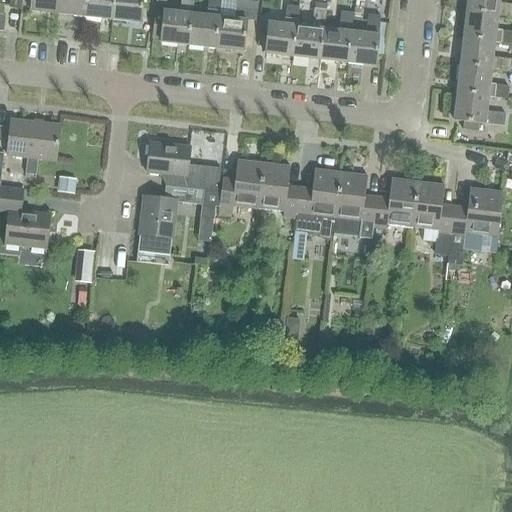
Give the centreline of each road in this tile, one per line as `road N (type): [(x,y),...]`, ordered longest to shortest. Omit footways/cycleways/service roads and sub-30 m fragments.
road 1 (residential): [(122,86),(407,119),(422,0)]
road 2 (residential): [(97,215),(110,193),(122,86)]
road 3 (residential): [(122,86),(0,71)]
